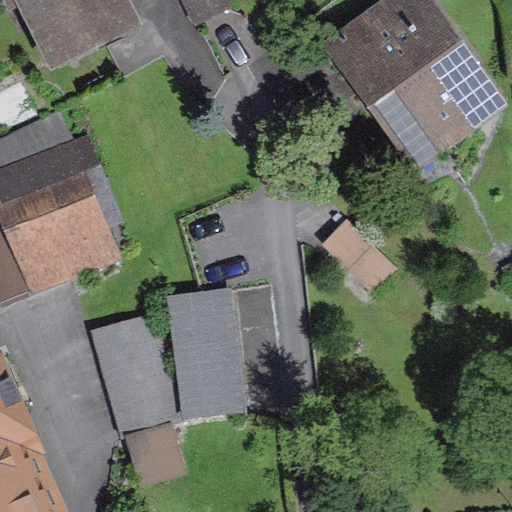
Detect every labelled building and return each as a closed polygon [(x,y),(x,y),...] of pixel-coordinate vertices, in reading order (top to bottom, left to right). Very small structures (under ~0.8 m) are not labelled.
[(11,0),(54,83),(151,34),(133,0),(11,0)] [(234,0),(187,0),(194,17),(235,1),(234,0)] [(422,0),(395,0),(333,51),(429,170),(509,107),(422,0)] [(81,146),(0,178),(0,302),(1,306),(123,265),(81,146)] [(171,304),(182,421),(280,412),(269,295),(171,304)] [(152,321),(90,337),(126,438),(182,421),(152,321)] [(71,511),(0,351),(0,511),(71,511)]
